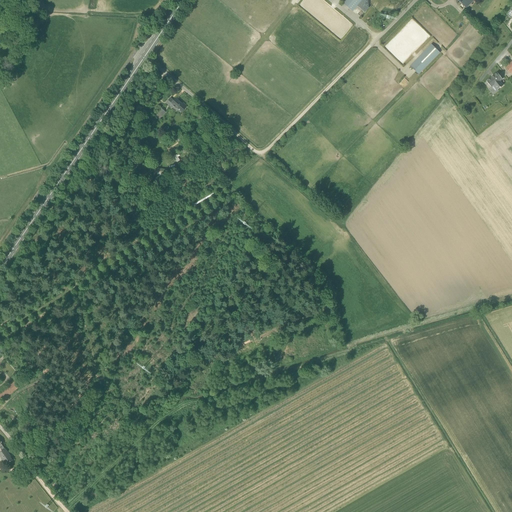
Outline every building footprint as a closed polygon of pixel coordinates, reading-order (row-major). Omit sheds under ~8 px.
[(347,0),(344,4),(352,11),(361,0),(347,0)] [(457,0),(466,8),(473,0),(457,0)] [(439,52),(432,45),(410,66),(418,74),(439,52)] [(502,79),(497,72),(493,75),(494,76),(486,81),(491,87),(494,85),(497,90),(503,85),(500,81),(502,79)] [(178,111),(181,113),(187,106),(183,103),(182,104),(176,98),(174,101),(170,98),(166,103),(177,112),(178,111)] [(161,108),(157,114),(162,118),(166,112),(161,108)] [(0,403),(20,387),(15,381),(0,393),(0,403)] [(9,454),(2,445),(0,446),(0,456),(6,465),(12,460),(8,455),(9,454)]
